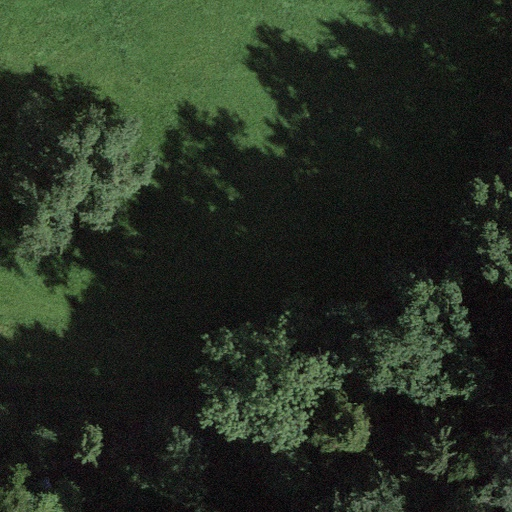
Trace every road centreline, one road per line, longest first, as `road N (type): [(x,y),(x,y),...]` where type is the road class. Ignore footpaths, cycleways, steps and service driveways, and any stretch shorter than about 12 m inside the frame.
road 1 (track): [(0,506),(126,436),(305,372),(418,280),(485,210),(511,156)]
road 2 (track): [(190,511),(255,390)]
